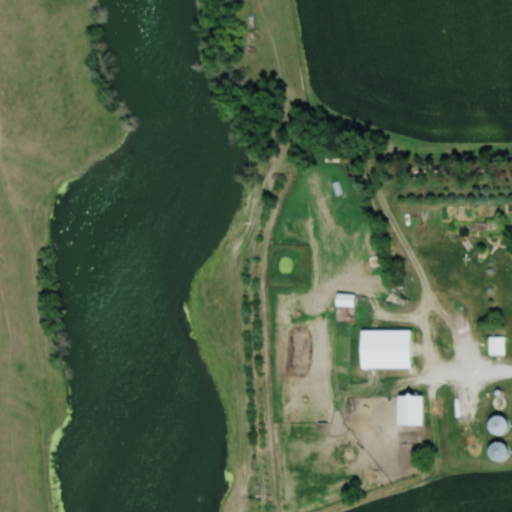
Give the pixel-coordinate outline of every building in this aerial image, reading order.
[(339,294),(357,295),(357,308),(339,307),(339,294)] [(364,331),(412,332),(412,370),(364,370),(364,331)] [(504,336),(488,336),(488,355),(504,355),(504,336)] [(400,427),(401,397),(425,398),(425,427),(400,427)] [(502,435),(509,421),(497,415),(490,428),(502,435)]
